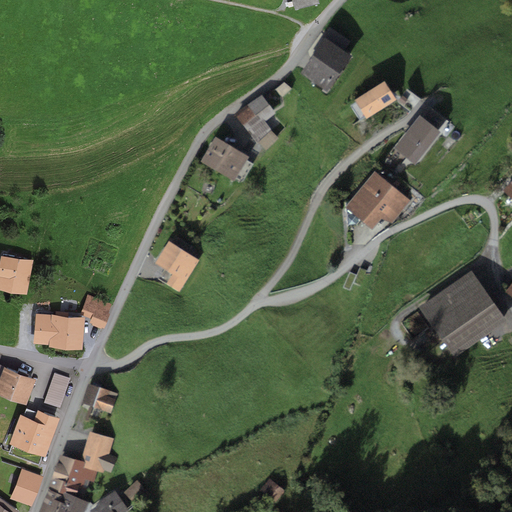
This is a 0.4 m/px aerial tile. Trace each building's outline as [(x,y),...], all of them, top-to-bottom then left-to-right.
[(318,0),(293,0),(295,9),(319,3),(318,0)] [(348,42),(330,29),(325,36),(343,49),(348,42)] [(327,44),(307,72),(326,86),(333,76),(337,79),(342,72),(338,69),(346,57),(327,44)] [(360,120),(392,100),(382,85),(350,105),(360,120)] [(406,108),(411,111),(420,99),(416,96),(406,108)] [(271,112),(260,98),(237,113),(249,129),(271,112)] [(420,119),(398,147),(415,161),(437,133),(420,119)] [(263,124),(253,134),(259,141),(270,131),(263,124)] [(251,166),(243,161),(244,159),(215,142),(205,159),(242,180),(251,166)] [(399,206),(404,200),(375,177),(360,196),(343,202),(346,226),(356,224),(362,217),(369,223),(380,210),(381,211),(382,210),(392,218),(401,207),(399,206)] [(169,267),(161,280),(178,290),(196,262),(170,245),(160,261),(169,267)] [(3,253),(0,268),(0,282),(0,283),(0,285),(23,289),(23,285),(26,286),(31,259),(3,253)] [(359,269),(356,277),(349,274),(343,287),(350,290),(353,283),(360,286),(366,272),(359,269)] [(456,353),(502,321),(470,275),(424,307),(456,353)] [(110,304),(100,300),(91,320),(103,325),(109,312),(107,311),(110,304)] [(40,319),(39,340),(84,344),(84,339),(87,339),(88,324),(40,319)] [(0,364),(0,387),(24,396),(32,377),(25,374),(26,371),(19,368),(18,371),(0,364)] [(54,372),(44,401),(59,406),(69,377),(54,372)] [(110,410),(116,393),(109,391),(108,393),(99,389),(100,389),(90,385),(84,401),(110,410)] [(38,462),(55,416),(26,405),(9,451),(38,462)] [(115,459),(106,454),(100,467),(110,471),(115,459)] [(50,487),(64,492),(66,482),(70,484),(78,463),(61,458),(50,487)] [(70,484),(66,482),(64,492),(84,497),(87,496),(96,469),(83,465),(78,463),(70,484)] [(13,497),(29,503),(40,474),(24,468),(13,497)] [(261,489),(273,500),(281,491),(269,480),(261,489)] [(128,492),(136,501),(145,492),(137,483),(128,492)] [(63,511),(67,506),(60,503),(63,496),(49,490),(39,511),(63,511)] [(94,510),(94,511),(121,511),(125,510),(114,493),(100,503),(102,505),(94,510)] [(66,498),(63,496),(60,503),(67,506),(63,511),(78,511),(79,511),(80,511),(82,511),(86,503),(67,495),(66,498)] [(0,511),(15,511),(17,509),(0,496),(0,511)]
